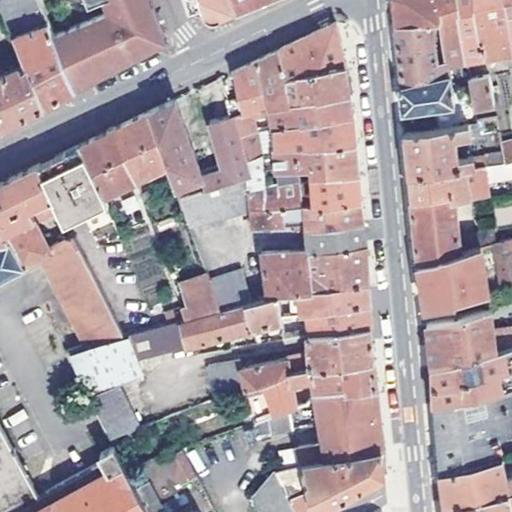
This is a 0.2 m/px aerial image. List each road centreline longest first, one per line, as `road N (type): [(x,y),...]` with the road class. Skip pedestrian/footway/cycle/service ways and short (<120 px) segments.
road 1 (secondary): [(375,0),(417,492)]
road 2 (secondary): [(327,0),(0,155)]
